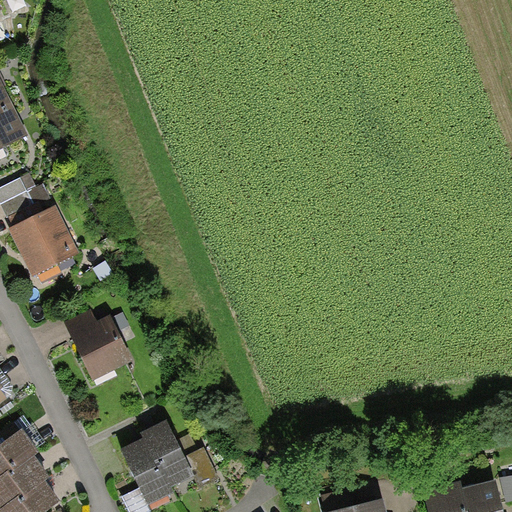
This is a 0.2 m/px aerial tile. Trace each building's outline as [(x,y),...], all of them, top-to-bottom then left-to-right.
[(0,79),(0,151),(30,136),(0,79)] [(39,199),(26,174),(0,187),(0,202),(8,216),(39,199)] [(56,212),(15,229),(33,273),(74,257),(56,212)] [(92,308),(65,321),(93,381),(132,362),(112,322),(101,327),(92,308)] [(154,443),(127,455),(150,509),(178,496),(172,484),(194,474),(172,425),(151,434),(154,443)] [(22,430),(0,447),(0,511),(48,511),(60,503),(45,484),(51,480),(35,459),(41,454),(22,430)] [(468,484),(429,495),(433,511),(506,511),(499,486),(471,494),(468,484)] [(351,491),(323,498),(326,511),(354,505),(351,491)]
